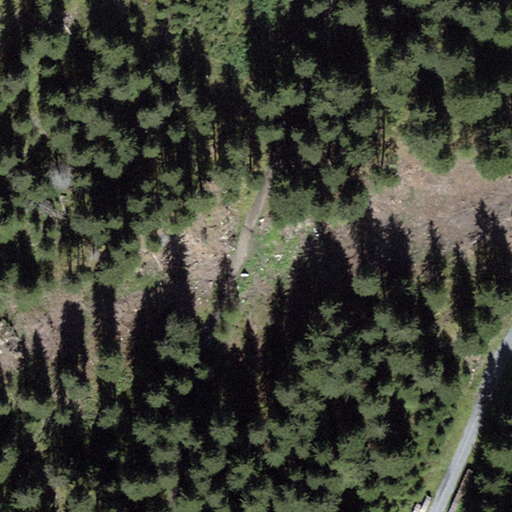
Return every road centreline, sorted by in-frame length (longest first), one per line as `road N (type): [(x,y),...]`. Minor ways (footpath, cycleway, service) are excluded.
road 1 (track): [(321,0),(312,58),(187,391),(178,511)]
road 2 (track): [(511,337),(434,511)]
